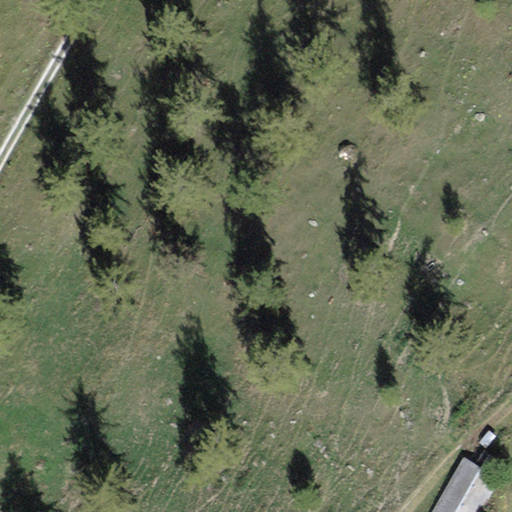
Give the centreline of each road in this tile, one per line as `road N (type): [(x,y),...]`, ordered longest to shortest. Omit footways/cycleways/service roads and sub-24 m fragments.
road 1 (track): [(0,167),(91,0)]
road 2 (track): [(511,407),(403,511)]
